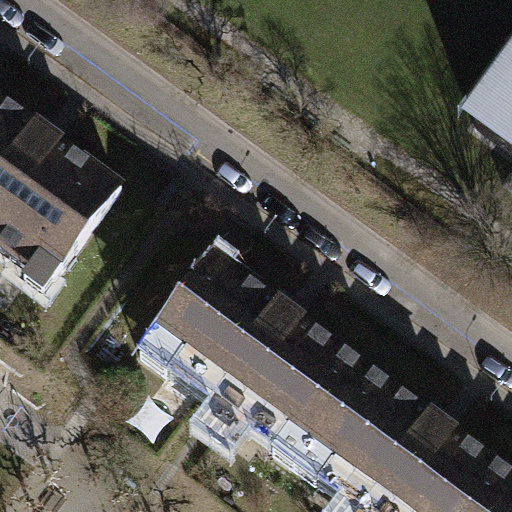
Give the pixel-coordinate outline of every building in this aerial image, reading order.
[(511,77),(475,128),(511,155),(511,77)] [(0,115),(0,267),(45,300),(125,192),(7,106),(0,115)] [(367,373),(213,261),(141,360),(168,378),(175,369),(281,447),(274,457),(294,473),(367,373)] [(511,479),(367,373),(294,473),(316,488),(324,478),(369,511),(498,511),(511,494),(511,479)] [(511,511),(511,494),(498,511),(511,511)]
